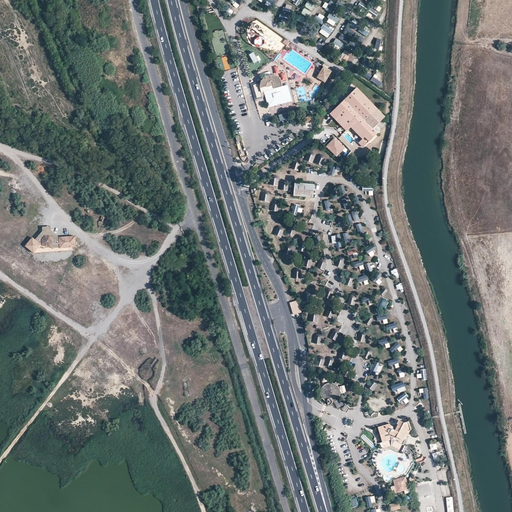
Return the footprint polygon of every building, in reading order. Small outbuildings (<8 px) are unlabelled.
[(333,5),(326,1),(322,7),(329,11),(333,5)] [(362,11),(366,5),(361,2),(357,7),(362,11)] [(312,11),(314,6),(307,3),(304,8),(312,11)] [(289,23),(293,6),(284,4),(280,21),(289,23)] [(301,13),(308,17),(311,12),(304,8),(301,13)] [(376,18),(379,13),(371,8),(368,13),(376,18)] [(318,13),(314,19),(321,24),(325,17),(318,13)] [(335,26),(339,18),(330,13),(326,22),(335,26)] [(347,25),(357,29),(359,24),(349,20),(347,25)] [(324,24),(319,32),(328,38),(333,30),(324,24)] [(344,27),(339,40),(358,47),(359,45),(348,41),(353,30),(344,27)] [(361,27),(358,31),(367,37),(369,33),(361,27)] [(214,53),(226,53),(225,31),(214,31),(214,53)] [(264,47),(264,37),(255,37),(255,46),(264,47)] [(335,39),(333,44),(343,50),(345,45),(335,39)] [(345,63),(351,55),(345,51),(339,58),(345,63)] [(363,62),(362,69),(369,70),(371,64),(363,62)] [(333,70),(324,66),(318,77),(326,82),(333,70)] [(265,92),(282,87),(281,80),(278,76),(272,75),(266,77),(262,81),(261,82),(261,86),(264,99),(266,98),(265,92)] [(304,100),(307,99),(304,87),(297,88),(299,96),(303,95),(304,100)] [(386,117),(383,114),(388,109),(372,94),(367,98),(356,88),(331,114),(359,143),(364,138),(369,141),(380,131),(377,126),(386,117)] [(335,139),(328,147),(337,156),(344,148),(335,139)] [(319,154),(315,163),(323,166),(327,157),(319,154)] [(296,183),(295,196),(311,197),(314,197),(315,185),(296,183)] [(271,208),(277,210),(280,203),(273,201),(271,208)] [(297,216),(298,212),(302,212),(303,207),(294,205),(292,214),(297,216)] [(278,226),(274,234),(281,237),(284,229),(278,226)] [(51,227),(42,227),(43,231),(35,240),(33,237),(25,246),(34,254),(35,253),(42,244),(46,247),(51,247),(52,248),(60,248),(60,249),(71,248),(76,248),(75,236),(59,237),(55,234),(51,231),(51,227)] [(287,234),(295,235),(296,229),(289,227),(287,234)] [(334,242),(337,235),(332,232),(328,240),(334,242)] [(302,251),(306,243),(301,240),(298,249),(302,251)] [(42,244),(35,253),(71,251),(71,248),(60,249),(60,248),(52,248),(51,247),(46,247),(42,244)] [(371,258),(375,255),(370,247),(366,249),(371,258)] [(321,258),(316,268),(324,271),(328,261),(321,258)] [(359,266),(361,270),(365,268),(362,260),(354,263),(355,268),(359,266)] [(371,262),(365,265),(368,272),(374,269),(371,262)] [(363,281),(365,285),(369,284),(366,275),(357,278),(359,283),(363,281)] [(373,280),(379,285),(383,281),(377,276),(373,280)] [(345,284),(352,286),(354,279),(347,277),(345,284)] [(386,311),(391,301),(382,297),(379,305),(377,305),(376,307),(386,311)] [(299,300),(290,302),(292,315),(301,313),(299,300)] [(327,309),(325,316),(333,318),(334,310),(327,309)] [(309,321),(317,323),(319,316),(310,314),(309,321)] [(387,314),(377,316),(378,322),(383,321),(384,324),(389,323),(387,314)] [(394,333),(398,332),(396,323),(386,325),(388,330),(393,329),(394,333)] [(336,341),(341,333),(334,329),(329,337),(336,341)] [(357,341),(366,343),(368,335),(359,333),(357,341)] [(386,349),(391,346),(387,338),(382,340),(386,349)] [(398,349),(400,352),(403,350),(398,342),(389,348),(393,353),(398,349)] [(346,361),(348,354),(341,351),(338,358),(346,361)] [(322,367),(325,358),(318,356),(315,365),(322,367)] [(331,368),(335,359),(328,357),(325,365),(331,368)] [(397,358),(387,362),(389,366),(394,364),(396,368),(400,367),(397,358)] [(375,368),(371,373),(375,376),(379,371),(375,368)] [(421,369),(421,374),(417,374),(417,378),(422,378),(422,380),(427,380),(426,369),(421,369)] [(370,380),(366,386),(373,391),(377,385),(370,380)] [(347,392),(344,385),(338,388),(335,381),(320,388),(326,403),(333,400),(337,408),(344,405),(339,395),(347,392)] [(357,384),(350,389),(353,392),(360,387),(357,384)] [(420,393),(424,393),(424,399),(429,399),(428,388),(419,389),(420,393)] [(403,406),(409,401),(407,398),(409,397),(406,392),(397,398),(403,406)] [(392,440),(403,445),(411,431),(409,421),(404,423),(399,421),(396,425),(398,425),(397,428),(390,426),(390,424),(378,427),(383,442),(392,440)] [(397,493),(410,490),(406,477),(393,481),(397,493)] [(347,498),(351,509),(361,506),(357,495),(347,498)] [(366,497),(367,508),(373,507),(372,503),(376,502),(375,496),(366,497)] [(391,511),(401,509),(399,502),(389,505),(391,511)]
